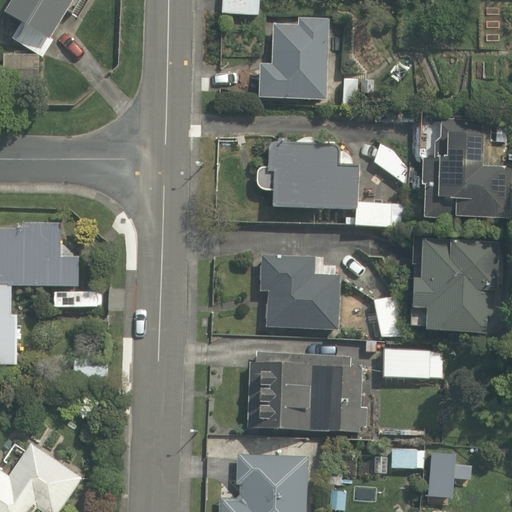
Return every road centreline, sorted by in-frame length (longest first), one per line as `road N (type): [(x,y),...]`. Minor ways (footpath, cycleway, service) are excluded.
road 1 (residential): [(154,511),(172,164)]
road 2 (residential): [(0,160),(172,164)]
road 3 (residential): [(172,164),(175,0)]
